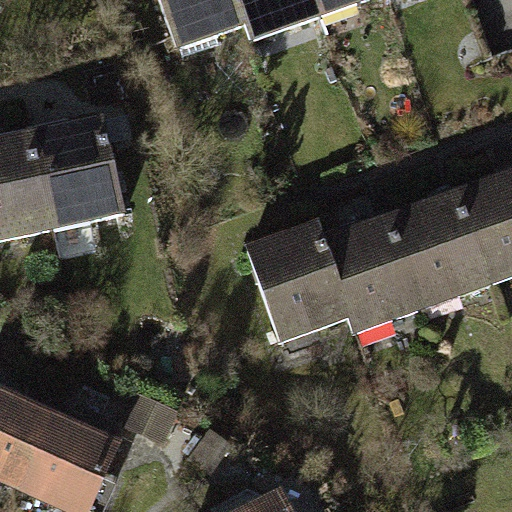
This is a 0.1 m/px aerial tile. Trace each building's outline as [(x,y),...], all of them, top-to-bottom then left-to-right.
[(239,0),(160,0),(180,53),(250,28),(239,0)] [(327,22),(319,0),(239,0),(250,28),(258,47),(327,22)] [(388,0),(319,0),(327,22),(388,0)] [(98,113),(32,129),(56,228),(122,212),(98,113)] [(32,129),(0,136),(0,241),(56,228),(32,129)] [(511,283),(511,165),(462,184),(499,288),(511,283)] [(499,288),(462,184),(392,209),(430,313),(499,288)] [(430,313),(392,209),(323,234),(352,319),(361,338),(430,313)] [(323,234),(315,215),(245,240),(283,344),(352,319),(323,234)] [(0,477),(22,487),(57,407),(0,382),(0,477)] [(138,393),(127,418),(164,434),(175,409),(138,393)] [(79,511),(91,511),(125,437),(57,407),(22,487),(79,511)] [(227,439),(213,429),(192,458),(206,468),(227,439)] [(302,511),(287,485),(262,499),(254,486),(214,509),(215,511),(302,511)]
